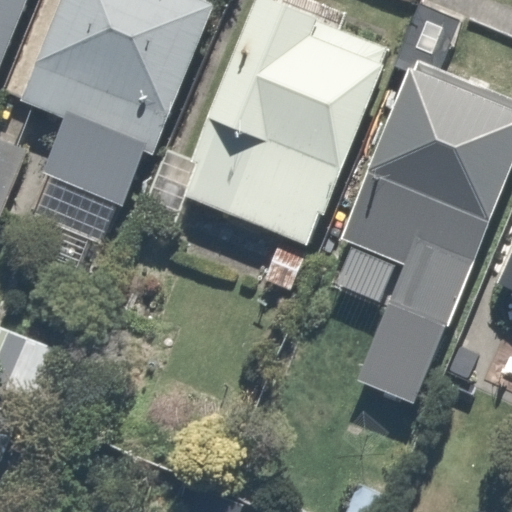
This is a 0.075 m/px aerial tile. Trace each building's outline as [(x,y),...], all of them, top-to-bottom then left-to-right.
[(0,0),(0,96),(39,0),(0,0)] [(155,156),(162,159),(225,9),(215,5),(216,0),(73,0),(28,105),(74,125),(51,177),(58,180),(41,220),(51,224),(31,270),(76,289),(96,242),(108,247),(126,208),(132,211),(155,156)] [(327,218),(333,220),(395,69),(389,66),(395,52),(330,26),(331,23),(271,0),(266,0),(200,163),(199,166),(203,168),(191,199),(192,200),(314,249),(327,218)] [(399,69),(416,76),(418,72),(420,73),(424,62),(446,71),(467,24),(425,7),(399,69)] [(422,409),(511,193),(511,98),(446,71),(424,62),(420,73),(418,72),(416,76),(347,242),(412,269),(364,385),(422,409)] [(32,154),(0,141),(0,220),(5,223),(32,154)] [(176,241),(192,200),(191,199),(203,168),(199,166),(200,163),(172,151),(140,226),(176,241)] [(311,256),(283,245),(268,283),(295,294),(311,256)] [(0,319),(0,393),(42,412),(69,350),(0,319)] [(394,511),(400,499),(345,476),(331,510),(336,511),(394,511)]
